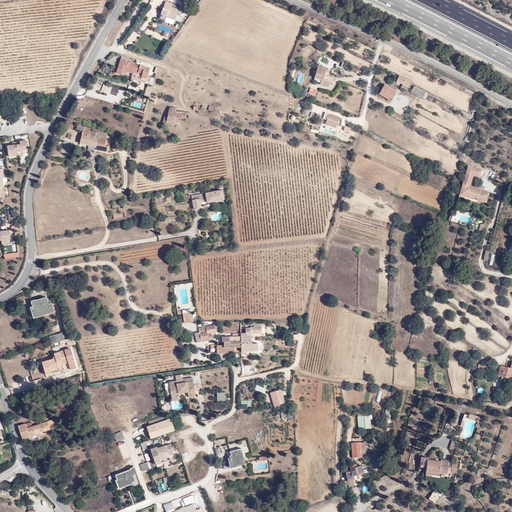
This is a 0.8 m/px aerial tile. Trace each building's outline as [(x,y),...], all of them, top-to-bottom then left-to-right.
[(167,0),(163,13),(170,15),(170,17),(178,19),(179,14),(177,14),(179,7),(173,6),(174,2),(167,0)] [(153,82),(154,76),(150,75),(152,67),(129,61),(130,58),(123,56),(119,73),(123,74),(123,73),(127,74),(128,71),(133,73),(140,74),(139,77),(141,77),(141,79),(153,82)] [(335,84),(336,79),(331,77),(332,73),(318,68),(317,71),(313,70),(312,74),(315,75),(315,77),(320,79),(321,77),(325,78),(325,80),(332,83),(335,84)] [(399,81),(410,87),(413,82),(402,76),(399,81)] [(332,83),(325,80),(322,79),(320,84),(331,87),(332,83)] [(101,82),(98,90),(116,96),(119,88),(101,82)] [(386,85),(381,95),(393,102),(398,92),(386,85)] [(415,87),(412,92),(421,98),(424,92),(415,87)] [(309,88),(308,94),(313,96),(315,96),(317,90),(309,88)] [(204,109),(205,104),(197,102),(195,109),(200,111),(201,108),(204,109)] [(164,125),(167,125),(168,121),(181,121),(181,118),(187,118),(187,117),(187,113),(177,112),(177,108),(170,108),(169,115),(165,115),(164,125)] [(336,129),(340,118),(329,114),(325,125),(336,129)] [(90,128),(78,124),(76,128),(83,130),(80,141),(97,146),(96,150),(107,153),(108,141),(105,140),(107,135),(90,130),(90,128)] [(19,144),(15,145),(16,152),(27,150),(25,140),(19,141),(19,144)] [(8,154),(16,153),(16,152),(15,145),(15,142),(11,143),(11,145),(6,146),(8,154)] [(487,202),(490,193),(482,191),(482,189),(471,185),(474,175),(481,177),(483,170),(469,166),(461,193),(475,197),(479,198),(479,200),(487,202)] [(226,200),(224,190),(193,195),(195,209),(203,208),(202,202),(201,199),(208,198),(209,201),(209,202),(226,200)] [(5,228),(0,228),(0,229),(1,239),(10,237),(9,228),(5,229),(5,228)] [(33,307),(35,315),(55,310),(53,299),(50,299),(50,296),(38,299),(38,298),(34,299),(36,306),(33,307)] [(183,314),(184,323),(186,323),(191,322),(190,313),(183,314)] [(206,327),(207,331),(200,333),(202,343),(212,340),(211,334),(217,333),(216,331),(218,331),(217,325),(206,327)] [(241,336),(242,347),(242,350),(252,350),(252,349),(260,349),(259,343),(252,343),(252,333),(263,333),(262,326),(251,327),(251,328),(246,328),(247,336),(241,336)] [(50,335),(52,344),(60,341),(64,341),(62,332),(50,335)] [(235,347),(242,347),(241,336),(241,333),(233,333),(233,336),(223,337),(223,341),(225,341),(225,345),(218,345),(218,354),(235,353),(235,347)] [(64,341),(60,341),(61,344),(67,342),(68,345),(69,345),(70,346),(76,344),(75,338),(64,341)] [(49,373),(66,369),(64,362),(70,360),(66,350),(56,353),(57,355),(50,357),(51,360),(44,362),(49,373)] [(510,379),(511,376),(511,375),(511,365),(511,368),(501,365),(499,376),(502,377),(501,381),(509,383),(510,379)] [(193,385),(192,378),(182,380),(183,383),(176,384),(176,381),(169,383),(171,401),(178,400),(177,393),(187,392),(188,398),(195,396),(193,385)] [(274,407),(285,404),(280,390),(269,393),(274,407)] [(216,393),(217,401),(226,400),(226,392),(216,393)] [(247,410),(247,407),(251,407),(251,400),(240,400),(240,410),(247,410)] [(147,428),(151,440),(175,431),(168,414),(147,422),(149,427),(147,428)] [(357,415),(357,429),(371,429),(371,415),(357,415)] [(465,415),(459,434),(469,437),(474,423),(467,421),(468,416),(465,415)] [(32,422),(19,426),(23,438),(53,428),(52,425),(49,426),(49,424),(54,423),(53,419),(33,425),(32,422)] [(117,433),(111,436),(114,442),(120,440),(117,433)] [(454,440),(451,449),(457,451),(460,443),(454,440)] [(353,442),(354,457),(367,456),(366,441),(354,442),(353,442)] [(157,466),(163,464),(162,461),(170,458),(175,455),(172,446),(167,448),(166,447),(158,450),(157,448),(152,451),(157,466)] [(227,452),(231,466),(245,462),(244,458),(246,458),(242,447),(227,452)] [(428,461),(427,466),(427,468),(426,472),(440,473),(447,473),(448,468),(448,462),(440,462),(428,461)] [(139,465),(142,473),(148,470),(146,463),(139,465)] [(348,481),(351,488),(357,485),(355,479),(356,479),(355,476),(365,473),(362,464),(358,465),(358,463),(351,465),(352,470),(347,471),(350,481),(348,481)] [(130,476),(129,473),(133,472),(131,468),(114,475),(117,484),(121,483),(122,485),(133,481),(131,476),(130,476)] [(435,503),(441,495),(435,490),(429,499),(435,503)] [(184,499),(187,506),(195,502),(192,496),(184,499)] [(175,508),(172,502),(165,505),(168,511),(175,508)]
